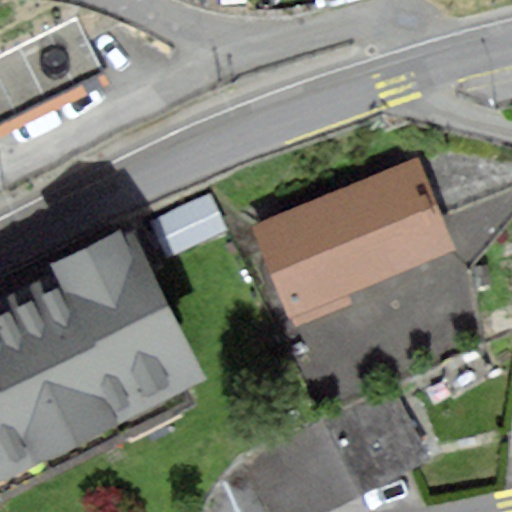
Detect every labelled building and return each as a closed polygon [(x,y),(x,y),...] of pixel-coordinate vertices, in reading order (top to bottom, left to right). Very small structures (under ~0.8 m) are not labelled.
[(75,19),(0,57),(0,113),(98,62),(75,19)] [(251,231),(290,321),(453,250),(413,160),(251,231)] [(210,196),(154,221),(169,253),(224,228),(210,196)] [(0,482),(205,380),(130,231),(61,265),(68,280),(0,313),(0,482)] [(248,469),(269,511),(318,511),(421,461),(389,398),(248,469)]
